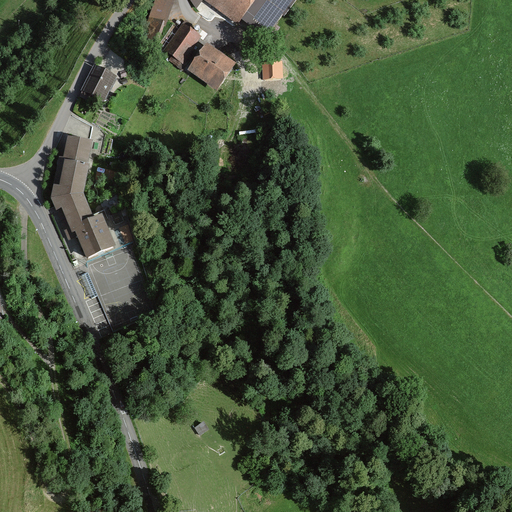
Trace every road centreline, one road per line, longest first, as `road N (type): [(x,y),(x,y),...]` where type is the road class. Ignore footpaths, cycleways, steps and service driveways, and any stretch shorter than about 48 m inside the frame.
road 1 (track): [(0,376),(31,427),(48,495),(63,495),(67,485),(48,334),(25,275),(28,200)]
road 2 (unclassified): [(20,191),(45,232),(155,511)]
road 3 (residential): [(20,191),(129,0)]
